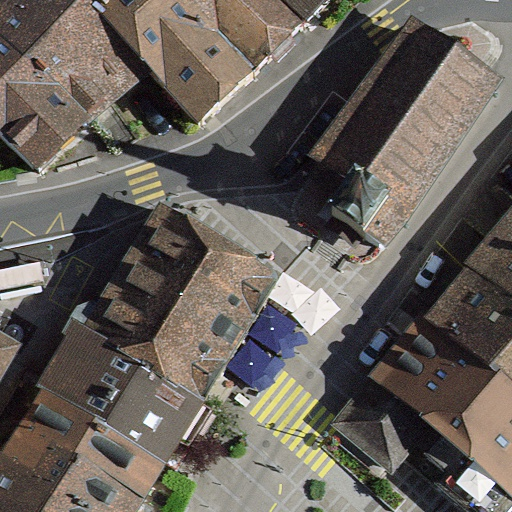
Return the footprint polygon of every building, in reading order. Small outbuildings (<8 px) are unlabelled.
[(0,0),(0,48),(101,137),(146,75),(120,38),(86,0),(0,0)] [(86,0),(120,38),(158,0),(86,0)] [(146,75),(196,144),(333,0),(158,0),(120,38),(146,75)] [(422,24),(324,154),(355,177),(328,213),(355,233),(382,253),(412,214),(416,208),(507,88),(422,24)] [(0,48),(0,134),(44,182),(101,137),(0,48)] [(159,212),(87,323),(209,401),(279,284),(159,212)] [(511,219),(468,272),(511,308),(511,219)] [(428,320),(511,390),(511,308),(468,272),(428,320)] [(76,317),(35,394),(43,399),(168,472),(209,401),(87,323),(76,317)] [(420,317),(372,379),(432,428),(511,495),(511,390),(428,320),(420,317)] [(0,384),(18,354),(0,343),(0,384)] [(394,474),(432,428),(372,379),(334,424),(394,474)] [(146,507),(168,472),(43,399),(3,458),(35,478),(50,452),(146,507)] [(143,511),(146,507),(50,452),(35,478),(3,458),(0,456),(0,511),(143,511)]
